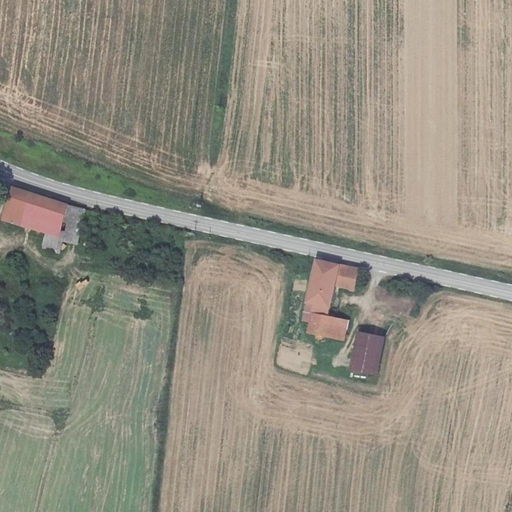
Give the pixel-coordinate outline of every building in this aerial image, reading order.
[(5,220),(21,225),(30,203),(67,215),(61,242),(65,243),(80,244),(85,221),(93,223),(95,212),(14,187),(5,220)] [(30,203),(21,225),(48,233),(42,249),(62,253),(65,243),(61,242),(67,215),(30,203)] [(311,332),(316,333),(329,336),(346,339),(350,320),(331,316),(337,286),(356,291),(360,269),(318,260),(305,322),(312,323),(311,332)] [(358,332),(350,369),(377,375),(385,337),(358,332)] [(327,342),(329,336),(316,333),(315,340),(327,342)]
